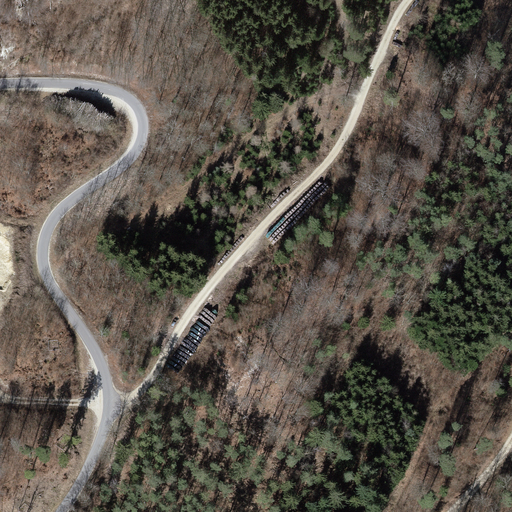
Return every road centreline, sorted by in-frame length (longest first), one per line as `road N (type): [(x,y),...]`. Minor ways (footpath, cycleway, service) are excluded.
road 1 (unclassified): [(62,511),(88,468),(111,398),(94,343),(47,269),(43,236),(71,196),(137,149),(143,123),(131,96),(117,90),(0,82)]
road 2 (track): [(411,0),(337,150),(187,316),(167,364),(111,413)]
